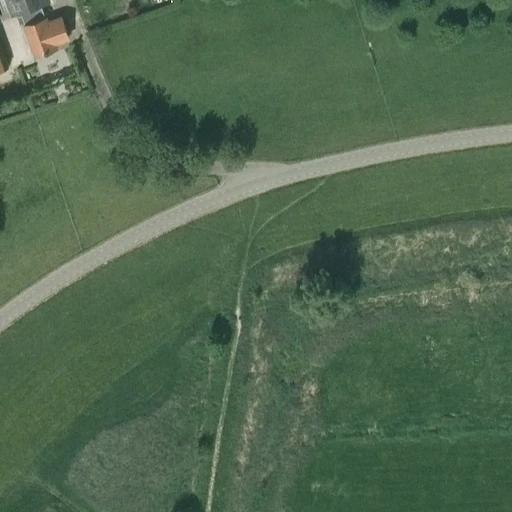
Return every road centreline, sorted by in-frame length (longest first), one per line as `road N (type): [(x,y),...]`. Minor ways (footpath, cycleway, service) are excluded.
road 1 (track): [(0,420),(98,337),(243,284),(511,222)]
road 2 (tertiary): [(0,325),(164,224),(317,168),(511,138)]
